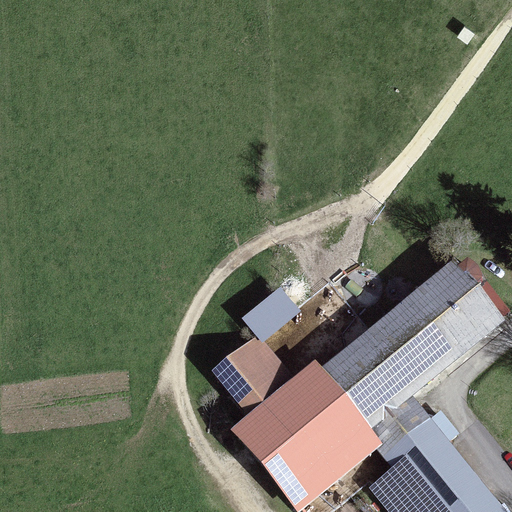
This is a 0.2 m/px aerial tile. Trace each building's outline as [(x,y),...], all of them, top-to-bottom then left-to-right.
[(374,336),(322,379),(340,401),(348,410),(366,432),(405,400),(495,324),(470,294),(479,286),(474,275),(464,267),(454,275),(451,272),(374,336)] [(260,340),(293,313),(280,296),(246,323),(260,340)] [(256,341),(217,373),(256,421),(265,413),(295,389),(256,341)] [(348,410),(340,401),(322,379),(317,373),(296,391),(295,389),(265,413),(256,421),(257,423),(238,438),(298,510),(376,445),(366,432),(348,410)] [(405,400),(366,432),(376,445),(398,470),(374,490),(392,511),(497,511),(443,447),(456,436),(439,416),(426,426),(405,400)]
